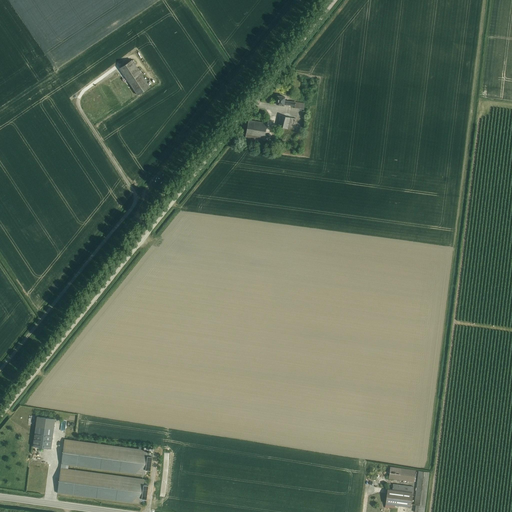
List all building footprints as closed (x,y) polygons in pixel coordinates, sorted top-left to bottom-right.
[(132,60),(119,68),(138,95),(150,87),(132,60)] [(278,96),(277,104),(284,106),(284,104),(295,106),(295,108),(304,109),(305,103),(285,100),(285,97),(278,96)] [(280,115),(277,126),(294,130),(295,122),(296,119),(290,117),(290,118),(280,115)] [(248,121),(245,141),(264,144),(267,123),(253,121),(249,120),(249,121),(248,121)] [(36,416),(33,446),(51,449),(55,419),(36,416)] [(61,464),(69,465),(145,476),(145,470),(150,471),(152,457),(148,456),(148,450),(65,439),(61,464)] [(69,465),(61,464),(57,493),(122,501),(141,504),(142,499),(147,499),(148,485),(144,485),(144,479),(125,477),(68,469),(69,465)] [(390,471),(389,479),(414,482),(416,470),(390,467),(390,471)] [(415,502),(414,505),(416,505),(414,511),(424,511),(425,506),(429,473),(418,471),(415,502)] [(388,489),(385,508),(389,509),(389,508),(395,508),(395,505),(411,507),(413,487),(393,484),(392,490),(388,489)]
